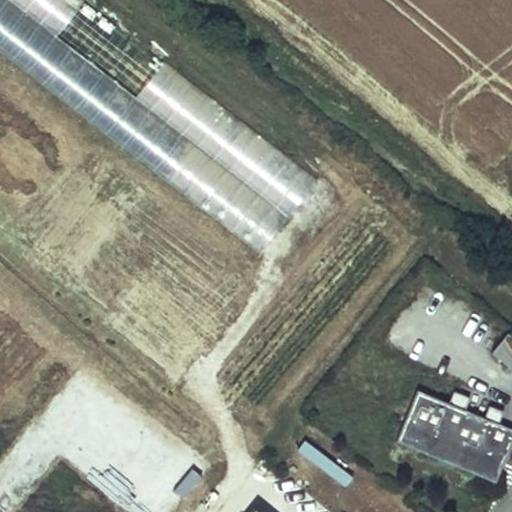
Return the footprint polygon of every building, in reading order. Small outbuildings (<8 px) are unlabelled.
[(7,0),(0,0),(0,56),(258,258),(289,219),(7,0)] [(91,0),(10,0),(290,218),(321,178),(91,0)] [(489,351),(510,369),(511,366),(511,335),(506,331),(489,351)] [(492,484),(511,436),(511,432),(495,425),(500,414),(486,407),(481,420),(462,411),(466,400),(451,393),(446,405),(414,392),(393,443),(492,484)] [(304,439),(287,460),(334,498),(352,477),(304,439)] [(241,511),(260,511),(249,503),(241,511)]
